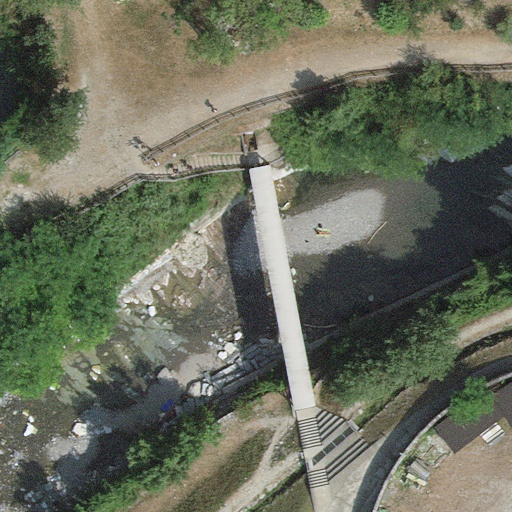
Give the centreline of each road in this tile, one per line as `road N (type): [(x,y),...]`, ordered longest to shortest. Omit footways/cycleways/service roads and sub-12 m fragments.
road 1 (track): [(112,153),(220,96),(339,61),(511,43)]
road 2 (track): [(0,217),(112,153)]
